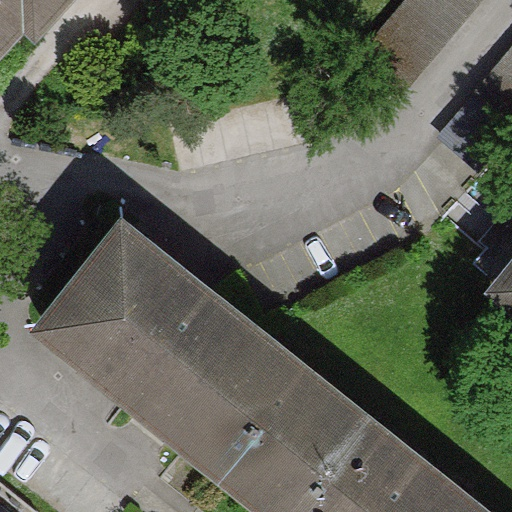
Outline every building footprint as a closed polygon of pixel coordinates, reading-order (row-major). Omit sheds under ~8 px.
[(38,22),(57,0),(0,0),(0,39),(26,11),(38,22)] [(142,0),(149,4),(193,44),(231,0),(142,0)] [(397,97),(479,0),(402,0),(353,59),(397,97)] [(511,133),(511,46),(438,134),(481,170),(511,133)] [(125,220),(43,323),(219,463),(280,511),(282,511),(362,411),(280,345),(125,220)] [(511,269),(499,285),(511,295),(511,269)] [(488,511),(362,411),(282,511),(488,511)]
